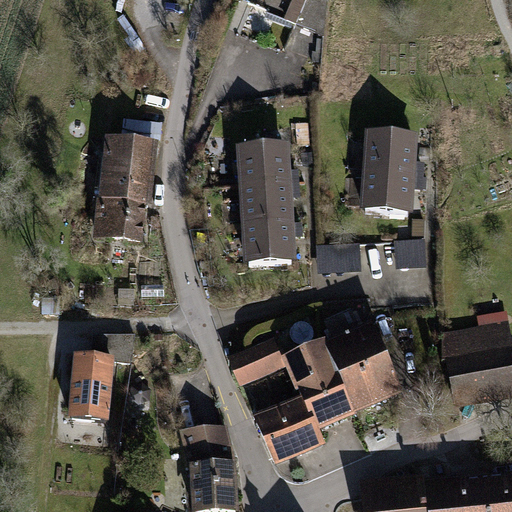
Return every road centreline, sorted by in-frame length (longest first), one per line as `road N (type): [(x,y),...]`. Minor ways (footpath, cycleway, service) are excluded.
road 1 (residential): [(207,0),(179,111),(177,231),(253,460),(284,506)]
road 2 (residential): [(284,506),(511,414)]
road 3 (track): [(0,329),(203,323)]
road 4 (track): [(60,329),(42,511)]
